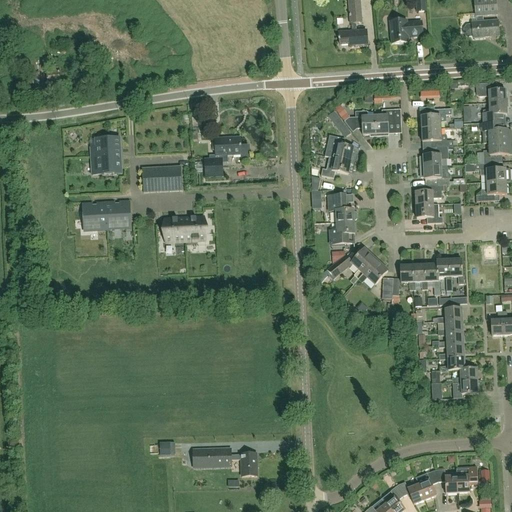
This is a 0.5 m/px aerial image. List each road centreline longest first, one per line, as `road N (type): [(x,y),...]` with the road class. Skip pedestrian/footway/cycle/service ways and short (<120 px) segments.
road 1 (tertiary): [(310,501),(290,84)]
road 2 (residential): [(290,84),(0,119)]
road 3 (residential): [(511,217),(469,238),(387,238),(378,158),(404,157)]
road 4 (residential): [(290,84),(511,69)]
road 5 (tertiary): [(508,442),(410,450),(338,497),(310,501)]
